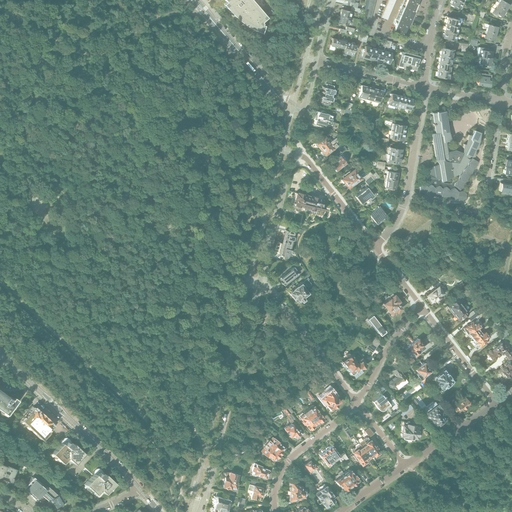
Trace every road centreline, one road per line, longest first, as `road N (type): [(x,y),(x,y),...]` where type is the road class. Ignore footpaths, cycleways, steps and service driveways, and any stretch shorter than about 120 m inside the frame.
road 1 (unknown): [(137,417),(143,387),(102,293),(157,250),(181,189),(222,159),(226,134),(213,72),(167,35),(148,0)]
road 2 (unknown): [(283,101),(263,136),(267,152),(253,211),(175,505)]
road 3 (unknown): [(176,511),(143,424),(0,290)]
road 4 (residential): [(247,284),(189,511)]
road 5 (residential): [(200,511),(250,315)]
road 6 (residential): [(374,246),(403,207),(423,87)]
road 7 (residential): [(140,490),(26,378)]
road 8 (residential): [(293,106),(194,0)]
road 9 (residential): [(283,145),(247,284)]
road 10 (residential): [(275,511),(283,467),(356,402)]
road 11 (residential): [(258,286),(292,150)]
road 12 (residential): [(292,150),(374,246)]
road 13 (residential): [(421,307),(496,403)]
